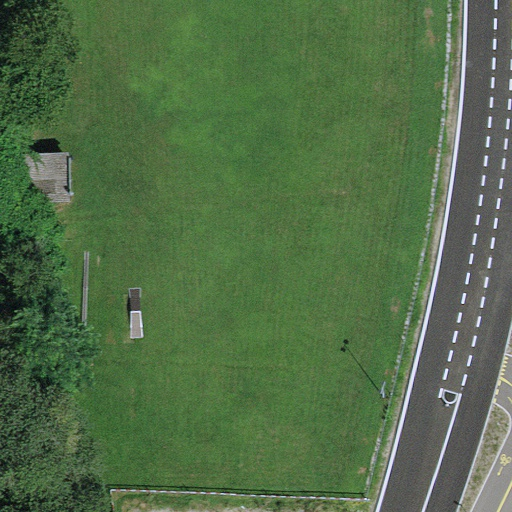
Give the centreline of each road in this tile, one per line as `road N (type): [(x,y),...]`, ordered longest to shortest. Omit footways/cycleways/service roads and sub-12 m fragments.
road 1 (tertiary): [(499,168),(418,511)]
road 2 (tertiary): [(508,0),(499,168)]
